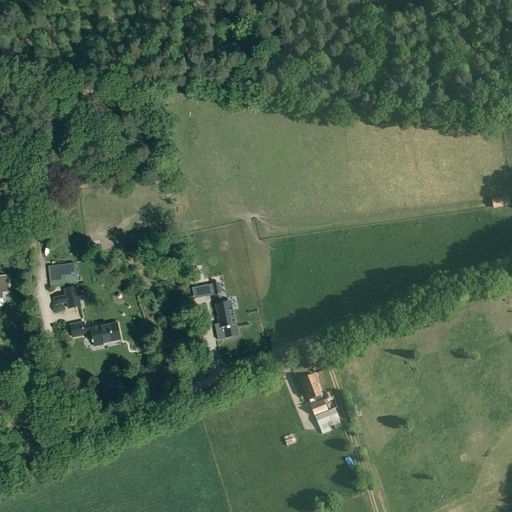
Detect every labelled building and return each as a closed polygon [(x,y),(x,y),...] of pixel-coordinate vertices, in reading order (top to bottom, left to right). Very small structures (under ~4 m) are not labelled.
[(493,210),(509,207),(507,197),(492,201),(493,210)] [(194,262),(188,263),(193,288),(202,286),(198,268),(196,269),(194,262)] [(48,267),(50,286),(59,285),(77,284),(75,264),(58,265),(48,267)] [(0,299),(2,299),(2,293),(9,292),(7,277),(0,277),(0,299)] [(213,284),(204,286),(206,297),(215,295),(213,284)] [(79,291),(78,286),(63,289),(64,295),(55,297),(57,305),(66,303),(68,310),(82,307),(81,301),(90,299),(88,289),(79,291)] [(219,324),(215,325),(218,341),(228,339),(228,336),(238,334),(233,310),(230,311),(228,302),(222,303),(221,297),(215,298),(217,304),(215,304),(219,324)] [(91,334),(94,347),(102,346),(102,344),(121,340),(118,324),(86,331),(85,327),(84,322),(70,325),(72,338),(91,334)] [(319,382),(316,374),(301,380),(309,400),(322,395),(317,382),(319,382)] [(311,406),(315,416),(328,411),(323,401),(311,406)] [(342,426),(335,408),(315,417),(322,434),(331,430),(330,428),(334,426),(335,429),(342,426)] [(282,443),(294,438),(292,432),(280,437),(282,443)]
